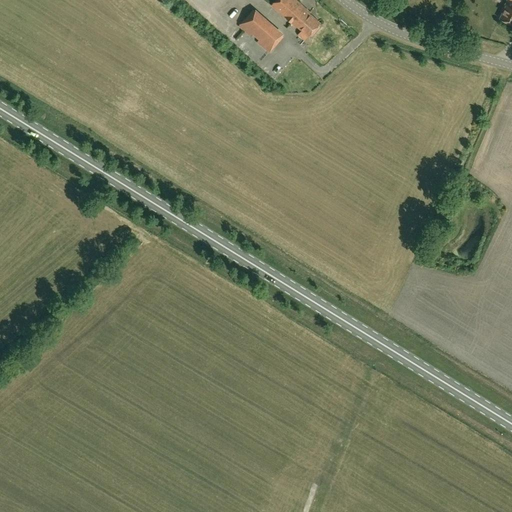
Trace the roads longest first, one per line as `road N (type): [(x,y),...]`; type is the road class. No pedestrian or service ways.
road 1 (primary): [(511,424),(0,109)]
road 2 (unclassified): [(511,59),(393,27),(344,0)]
